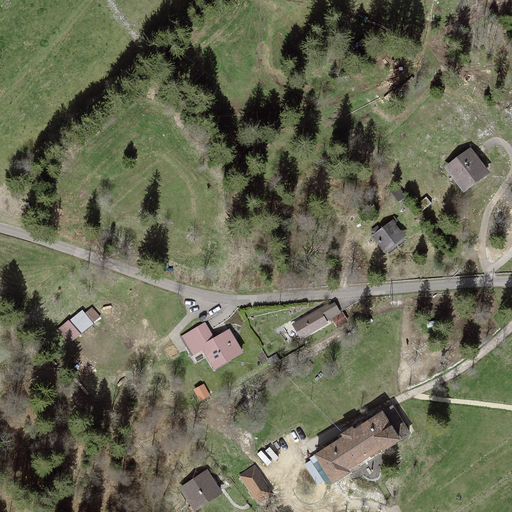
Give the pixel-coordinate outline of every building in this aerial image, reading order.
[(471,186),(470,183),(485,172),(471,153),(449,169),(464,188),(467,189),(471,186)] [(398,188),(393,192),(399,201),(405,198),(398,188)] [(426,197),(416,205),(421,212),(431,203),(426,197)] [(371,231),(384,248),(400,236),(392,224),(396,221),(393,217),(378,229),(377,227),(371,231)] [(63,321),(75,338),(100,320),(88,303),(63,321)] [(294,325),(301,337),(325,323),(319,313),(313,316),(312,314),(294,325)] [(192,354),(202,348),(202,347),(207,344),(206,342),(198,329),(183,338),(192,354)] [(213,341),(211,338),(206,342),(207,344),(202,347),(202,348),(214,368),(241,352),(229,331),(213,341)] [(280,360),(276,354),(267,359),(271,365),(280,360)] [(409,434),(392,407),(380,415),(353,432),(351,429),(340,437),(342,439),(334,444),(332,440),(324,445),(327,449),(316,456),(333,482),(348,473),(346,470),(381,447),(383,450),(396,442),(409,434)] [(271,493),(254,467),(241,476),(258,502),(271,493)] [(214,478),(211,479),(206,472),(181,488),(189,500),(191,499),(195,506),(204,500),(205,502),(220,493),(214,483),(216,481),(214,478)]
